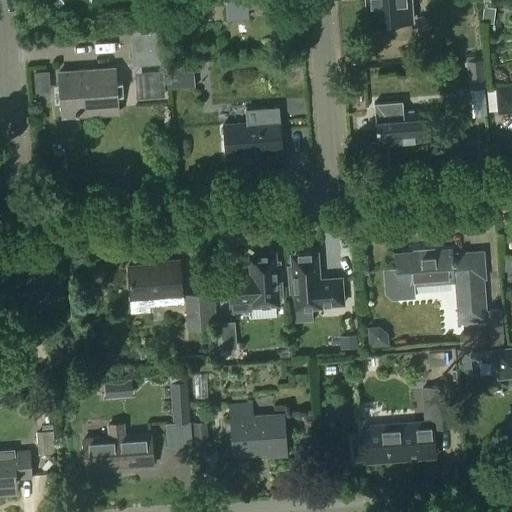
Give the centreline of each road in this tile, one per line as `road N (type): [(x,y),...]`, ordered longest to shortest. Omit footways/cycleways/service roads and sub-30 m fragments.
road 1 (residential): [(16,222),(343,191)]
road 2 (residential): [(273,511),(511,501)]
road 3 (residential): [(16,222),(0,0)]
road 4 (residential): [(343,191),(323,0)]
road 5 (residential): [(343,191),(511,181)]
